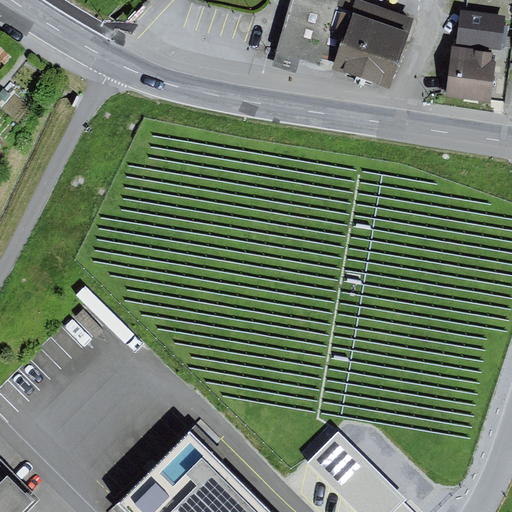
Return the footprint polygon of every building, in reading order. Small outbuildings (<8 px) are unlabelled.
[(349,4),(336,0),(294,0),(275,61),(300,69),(303,59),(329,67),(349,4)] [(412,17),(358,0),(357,0),(336,69),(390,86),(412,17)] [(506,11),(460,8),(457,41),(503,45),(506,11)] [(498,51),(453,46),(448,94),(492,98),(498,51)] [(272,511),(193,433),(119,502),(128,511),(272,511)] [(354,511),(415,511),(335,433),(305,464),(354,511)] [(0,462),(0,511),(25,511),(36,501),(0,462)]
